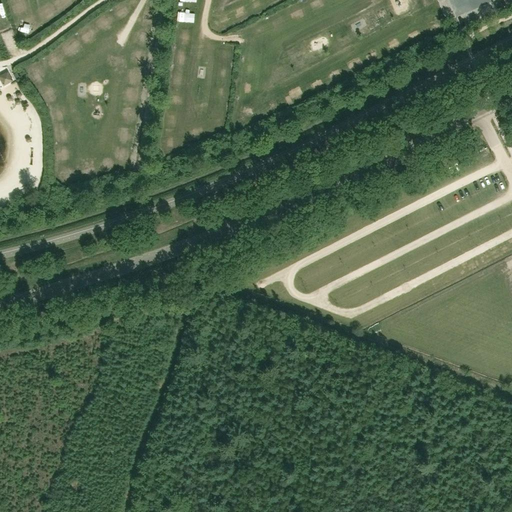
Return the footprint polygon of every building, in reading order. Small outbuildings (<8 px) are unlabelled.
[(13,10),(21,8),(19,0),(17,0),(11,1),(13,10)] [(57,12),(67,8),(62,0),(58,0),(53,2),(57,12)] [(255,16),(261,14),(256,0),(250,0),(254,8),(252,8),(255,16)] [(436,0),(420,0),(424,8),(437,2),(436,0)] [(45,20),(51,17),(44,1),(38,4),(45,20)] [(114,10),(122,20),(129,14),(121,4),(114,10)] [(285,9),(291,23),(301,19),(295,5),(285,9)] [(236,9),(237,23),(245,22),(244,9),(236,9)] [(179,22),(195,22),(195,11),(179,11),(179,22)] [(275,31),(285,26),(277,13),(268,18),(275,31)] [(103,15),(96,18),(104,33),(111,29),(103,15)] [(25,31),(34,32),(36,19),(27,18),(25,31)] [(155,30),(155,19),(145,20),(146,31),(155,30)] [(220,22),(224,32),(232,29),(229,19),(220,22)] [(428,23),(433,36),(443,32),(437,19),(428,23)] [(259,37),(267,33),(262,22),(254,25),(259,37)] [(83,42),(94,38),(90,27),(79,31),(83,42)] [(0,38),(11,48),(17,40),(6,30),(0,37),(0,38)] [(412,47),(423,42),(419,36),(409,41),(412,47)] [(73,37),(66,43),(73,52),(80,46),(73,37)] [(396,54),(404,51),(400,42),(392,45),(396,54)] [(226,57),(226,62),(237,62),(236,47),(221,48),(221,57),(226,57)] [(136,61),(146,63),(148,53),(138,51),(136,61)] [(371,60),(374,66),(383,62),(380,55),(371,60)] [(176,56),(176,67),(185,67),(185,56),(176,56)] [(244,68),(244,79),(253,79),(253,68),(244,68)] [(233,70),(223,70),(222,83),(232,84),(233,70)] [(8,72),(0,75),(0,78),(2,84),(11,80),(8,72)] [(135,72),(133,85),(145,86),(146,73),(135,72)] [(174,91),(187,91),(187,80),(174,80),(174,91)] [(322,81),(308,92),(314,100),(328,90),(322,81)] [(242,90),(243,101),(253,100),(253,89),(242,90)] [(48,102),(56,98),(52,90),(43,94),(48,102)] [(129,91),(129,102),(143,101),(143,91),(129,91)] [(231,101),(230,91),(218,91),(219,101),(231,101)] [(298,93),(290,96),(295,109),(303,106),(298,93)] [(181,110),(182,99),(171,98),(170,108),(181,110)] [(277,110),(279,116),(289,112),(286,106),(277,110)] [(241,119),(250,119),(250,109),(241,109),(241,119)] [(175,125),(184,125),(184,115),(175,115),(175,125)] [(129,128),(139,130),(140,117),(131,116),(129,128)] [(206,128),(217,139),(224,131),(213,121),(206,128)] [(199,146),(208,142),(203,131),(194,135),(199,146)] [(182,144),(167,144),(167,155),(182,154),(182,144)] [(124,154),(123,164),(134,164),(134,154),(124,154)] [(107,169),(109,179),(118,178),(116,168),(107,169)] [(89,175),(91,185),(101,184),(99,173),(89,175)] [(78,174),(71,181),(76,186),(83,179),(78,174)]
